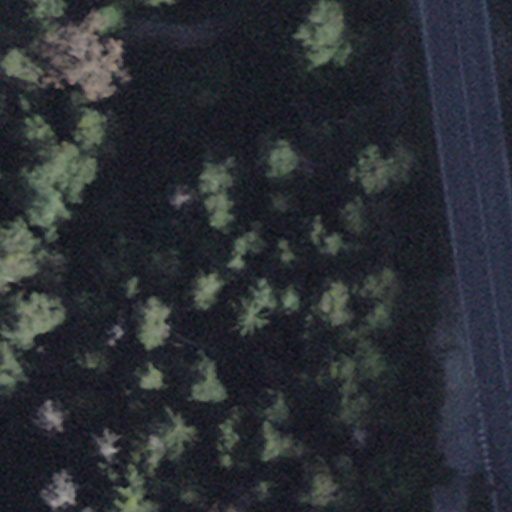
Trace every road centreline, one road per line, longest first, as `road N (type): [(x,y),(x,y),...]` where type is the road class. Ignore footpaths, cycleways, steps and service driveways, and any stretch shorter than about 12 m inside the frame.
road 1 (secondary): [(455,0),(511,425)]
road 2 (track): [(499,342),(469,511)]
